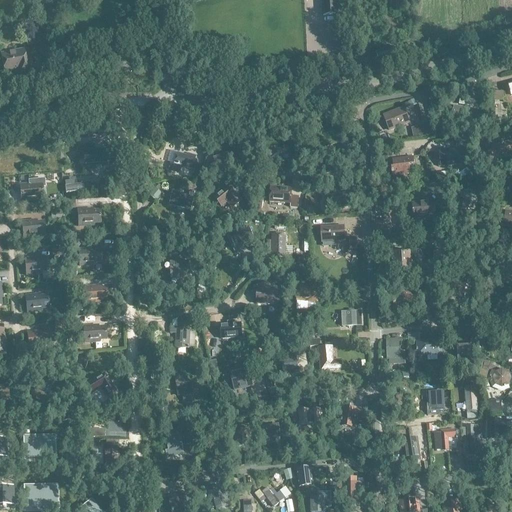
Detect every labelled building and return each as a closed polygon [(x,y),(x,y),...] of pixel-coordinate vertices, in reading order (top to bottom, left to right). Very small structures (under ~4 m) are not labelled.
[(321,0),(323,16),(339,15),(337,0),(321,0)] [(34,7),(29,9),(32,17),(37,15),(34,7)] [(45,43),(42,32),(25,35),(28,46),(45,43)] [(111,63),(127,58),(125,49),(123,44),(107,49),(111,63)] [(39,57),(51,54),(49,45),(37,48),(39,57)] [(18,79),(33,76),(30,62),(26,63),(23,50),(0,55),(4,75),(16,73),(18,79)] [(468,109),(454,107),(452,118),(466,120),(468,109)] [(404,108),(399,110),(390,113),(391,117),(385,119),(389,130),(409,122),(404,108)] [(314,150),(342,143),(338,127),(311,134),(314,150)] [(511,145),(511,140),(503,142),(499,143),(499,144),(491,145),(493,155),(511,151),(511,149),(511,146),(511,145)] [(85,153),(84,153),(85,167),(106,165),(105,152),(95,152),(94,145),(85,146),(85,153)] [(71,146),(63,147),(67,169),(75,167),(71,146)] [(271,162),(291,161),(291,148),(271,149),(271,162)] [(462,165),(459,148),(439,150),(441,167),(462,165)] [(238,168),(233,152),(224,154),(225,156),(213,159),(216,173),(238,168)] [(177,153),(174,163),(170,162),(168,170),(180,174),(182,168),(192,171),(196,158),(177,153)] [(392,177),(411,175),(410,166),(415,165),(414,157),(393,159),(394,169),(391,169),(392,177)] [(214,177),(212,168),(206,170),(208,179),(214,177)] [(30,185),(19,186),(21,202),(36,201),(36,199),(43,198),(42,186),(44,186),(43,180),(30,182),(30,185)] [(235,191),(229,185),(213,198),(222,208),(227,204),(232,210),(243,201),(239,196),(240,194),(236,190),(235,191)] [(475,206),(475,192),(481,193),(481,186),(467,185),(467,192),(460,191),(460,197),(464,197),(463,206),(475,206)] [(298,209),(299,198),(291,197),(292,189),(270,187),(269,203),(291,205),(290,208),(298,209)] [(189,190),(188,196),(180,194),(181,192),(173,190),(169,205),(185,209),(190,210),(194,191),(189,190)] [(348,193),(342,194),(324,197),(326,209),(335,208),(335,210),(351,207),(348,193)] [(64,210),(75,209),(75,199),(64,200),(64,210)] [(435,201),(412,203),(414,220),(437,218),(436,216),(435,201)] [(401,236),(398,209),(392,210),(395,237),(401,236)] [(93,224),(100,223),(99,212),(88,213),(88,210),(77,211),(78,227),(93,226),(93,224)] [(51,212),(52,221),(63,220),(62,211),(51,212)] [(38,235),(45,234),(44,223),(32,224),(32,222),(21,223),(23,239),(38,237),(38,235)] [(275,222),(275,231),(285,230),(285,222),(275,222)] [(344,226),(320,228),(321,229),(321,236),(321,243),(323,243),(338,242),(345,242),(344,226)] [(249,228),(229,237),(234,248),(254,239),(249,228)] [(271,235),(271,258),(286,258),(286,256),(286,247),(286,235),(271,235)] [(63,248),(52,248),(52,257),(63,256),(63,248)] [(94,263),(101,263),(101,251),(89,252),(89,250),(78,251),(79,266),(94,265),(94,263)] [(410,251),(392,252),(394,273),(411,272),(410,251)] [(41,272),(48,271),(47,260),(35,261),(35,259),(24,260),(26,276),(41,274),(41,272)] [(188,261),(176,262),(176,268),(170,268),(170,278),(189,277),(188,261)] [(497,283),(511,285),(511,277),(511,275),(498,273),(497,283)] [(466,276),(449,274),(447,293),(463,295),(466,276)] [(69,290),(80,289),(79,280),(68,281),(69,290)] [(277,306),(278,289),(267,288),(267,280),(257,280),(256,305),(277,306)] [(53,293),(66,291),(65,284),(52,285),(53,293)] [(198,286),(196,293),(207,297),(209,290),(198,286)] [(318,288),(307,287),(297,286),(296,302),(308,302),(318,303),(318,300),(317,300),(318,288)] [(99,301),(106,300),(106,289),(94,290),(94,287),(83,288),(84,304),(99,303),(99,301)] [(415,292),(393,292),(393,311),(408,311),(408,309),(414,309),(414,306),(415,306),(415,292)] [(42,309),(49,308),(48,297),(36,298),(36,296),(25,297),(27,313),(42,311),(42,309)] [(240,311),(229,313),(230,321),(241,319),(240,311)] [(361,326),(361,312),(346,313),(347,327),(361,326)] [(55,331),(66,330),(65,321),(54,322),(55,331)] [(305,322),(299,324),(302,331),(308,329),(305,322)] [(222,339),(242,338),(241,324),(221,326),(222,339)] [(99,340),(106,340),(105,328),(93,329),(93,327),(83,328),(84,344),(99,342),(99,340)] [(188,348),(188,347),(194,348),(195,334),(189,333),(189,331),(185,331),(185,330),(177,329),(171,328),(171,334),(177,334),(176,348),(188,348)] [(312,338),(319,335),(316,329),(309,333),(312,338)] [(44,346),(51,345),(50,334),(38,335),(38,333),(27,334),(29,350),(44,348),(44,346)] [(399,340),(386,340),(387,360),(389,360),(389,365),(399,365),(405,365),(405,359),(405,351),(404,352),(399,352),(399,340)] [(420,342),(416,342),(416,350),(417,355),(426,355),(440,355),(441,359),(448,358),(447,344),(444,344),(444,345),(441,345),(441,341),(420,342)] [(279,350),(286,355),(290,350),(284,344),(279,350)] [(472,346),(456,346),(457,365),(473,364),(472,346)] [(317,348),(320,371),(343,368),(342,359),(335,360),(333,360),(332,347),(317,348)] [(263,350),(254,350),(254,360),(262,360),(263,350)] [(295,354),(290,355),(290,360),(282,361),(284,376),(298,374),(295,354)] [(210,362),(211,371),(218,369),(216,361),(210,362)] [(249,370),(223,377),(225,386),(233,384),(235,391),(253,387),(249,370)] [(492,371),(488,379),(492,389),(495,385),(502,388),(508,386),(511,379),(509,373),(502,370),(495,373),(492,371)] [(108,396),(116,391),(105,373),(87,384),(93,393),(102,387),(108,396)] [(182,376),(175,377),(178,396),(183,395),(184,402),(193,401),(191,384),(187,384),(186,379),(182,379),(182,376)] [(31,397),(47,400),(50,389),(33,385),(31,397)] [(466,412),(478,411),(476,387),(465,388),(466,412)] [(9,390),(0,390),(0,402),(10,403),(9,390)] [(444,409),(443,393),(429,394),(430,409),(428,410),(428,415),(439,415),(439,417),(448,416),(448,409),(444,409)] [(404,410),(403,396),(396,397),(397,401),(391,402),(392,412),(404,410)] [(307,411),(299,411),(300,425),(308,424),(308,423),(312,423),(312,425),(323,425),(322,409),(311,410),(311,412),(308,412),(307,411)] [(361,413),(344,410),(341,424),(349,425),(355,426),(355,423),(359,423),(361,413)] [(506,421),(488,422),(489,441),(501,440),(501,435),(506,435),(506,421)] [(263,441),(281,439),(279,424),(261,427),(263,441)] [(231,433),(225,434),(227,446),(233,445),(234,448),(252,445),(249,428),(249,425),(231,428),(231,433)] [(476,455),(475,440),(482,440),(482,426),(467,427),(467,435),(466,435),(468,456),(476,455)] [(435,451),(443,451),(449,450),(448,439),(455,438),(455,431),(441,432),(441,433),(433,434),(435,451)] [(179,432),(167,434),(170,456),(182,455),(179,432)] [(24,456),(55,456),(54,437),(23,438),(24,456)] [(406,464),(421,462),(417,438),(403,440),(406,464)] [(104,467),(118,467),(118,449),(104,449),(104,467)] [(225,465),(222,453),(212,455),(215,468),(225,465)] [(313,487),(311,469),(297,471),(299,488),(313,487)] [(347,483),(347,504),(358,504),(357,494),(364,494),(364,483),(357,483),(357,478),(348,478),(347,483)] [(57,486),(24,487),(24,506),(57,505),(57,486)] [(2,487),(2,504),(3,504),(13,503),(13,487),(2,487)] [(268,489),(262,493),(269,501),(274,508),(285,499),(280,493),(277,495),(273,490),(270,492),(268,489)] [(217,490),(207,492),(210,502),(213,501),(216,510),(231,506),(226,490),(218,493),(217,490)] [(322,493),(322,498),(325,498),(326,508),(331,508),(331,493),(322,493)] [(171,511),(180,511),(189,509),(185,494),(168,497),(171,511)] [(325,511),(326,508),(325,498),(322,498),(310,498),(310,511),(325,511)] [(100,511),(91,501),(76,511),(100,511)] [(414,501),(404,502),(399,502),(400,511),(419,511),(419,510),(415,510),(414,501)] [(462,511),(460,502),(454,503),(443,506),(445,511),(447,511),(446,511),(462,511)] [(491,510),(490,502),(484,503),(485,511),(495,511),(495,509),(491,510)]
